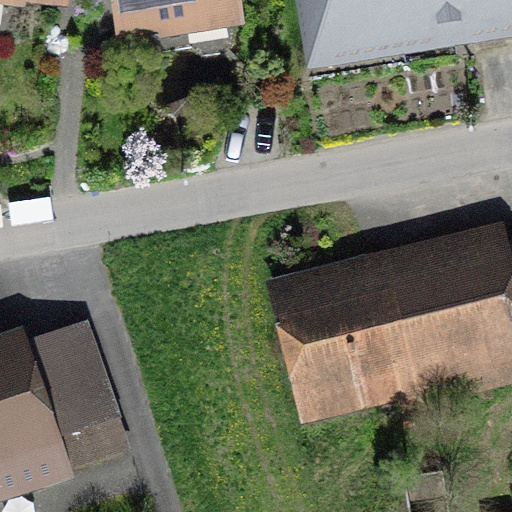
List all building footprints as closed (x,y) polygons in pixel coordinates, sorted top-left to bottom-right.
[(0,0),(0,19),(2,2),(16,3),(19,0),(0,0)] [(226,0),(123,0),(127,24),(150,20),(167,33),(180,31),(193,14),(228,8),(226,0)] [(511,0),(296,0),(307,66),(511,33),(511,0)] [(285,304),(309,396),(511,344),(511,308),(497,250),(285,304)] [(0,448),(53,430),(65,469),(123,451),(83,332),(0,360),(0,448)] [(402,477),(407,511),(448,511),(442,471),(402,477)]
